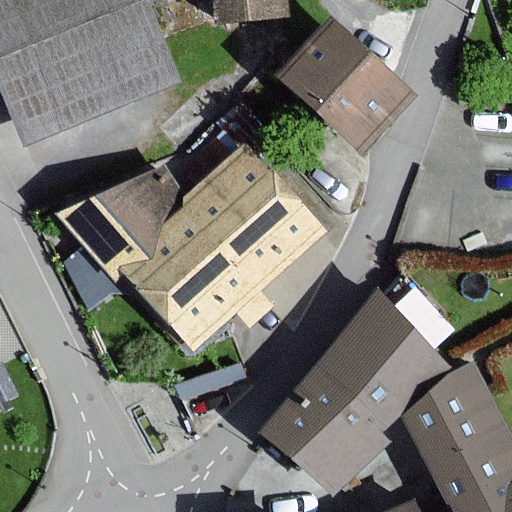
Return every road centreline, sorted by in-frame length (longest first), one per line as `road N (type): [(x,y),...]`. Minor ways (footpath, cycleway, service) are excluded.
road 1 (residential): [(136,505),(217,457),(275,396),(332,317),(454,0)]
road 2 (unclassified): [(0,243),(89,438),(119,480)]
